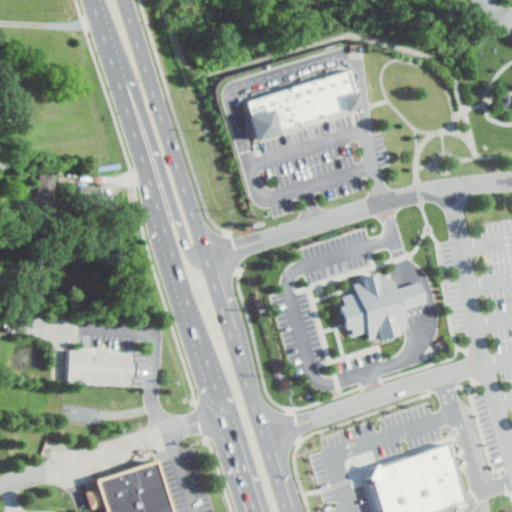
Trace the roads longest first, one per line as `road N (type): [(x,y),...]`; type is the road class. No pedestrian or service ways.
road 1 (trunk): [(208,256),(126,0)]
road 2 (trunk): [(168,230),(226,412)]
road 3 (trunk): [(101,19),(142,148)]
road 4 (trunk): [(142,148),(191,249),(208,256)]
